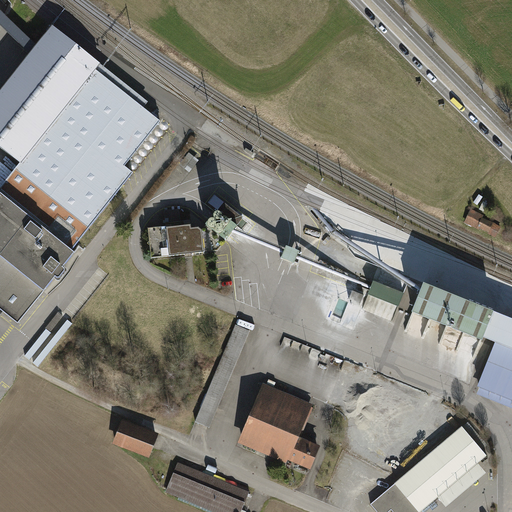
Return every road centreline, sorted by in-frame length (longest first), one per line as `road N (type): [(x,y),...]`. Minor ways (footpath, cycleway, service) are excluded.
road 1 (unclassified): [(0,371),(192,116)]
road 2 (secondary): [(511,145),(369,0)]
